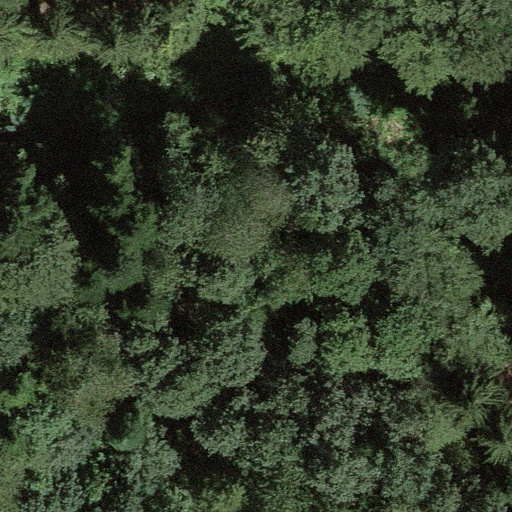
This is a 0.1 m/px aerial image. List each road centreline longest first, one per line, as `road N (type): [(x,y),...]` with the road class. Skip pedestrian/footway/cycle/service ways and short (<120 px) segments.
road 1 (track): [(0,52),(511,55)]
road 2 (track): [(0,255),(111,321),(176,387),(200,425),(232,511)]
